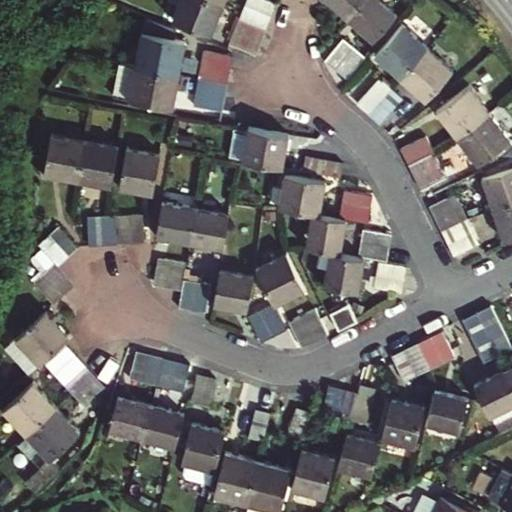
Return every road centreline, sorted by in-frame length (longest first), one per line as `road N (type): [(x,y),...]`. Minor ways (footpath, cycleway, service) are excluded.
road 1 (residential): [(448,299),(317,364),(286,369),(91,299)]
road 2 (residential): [(448,299),(382,162),(277,64)]
